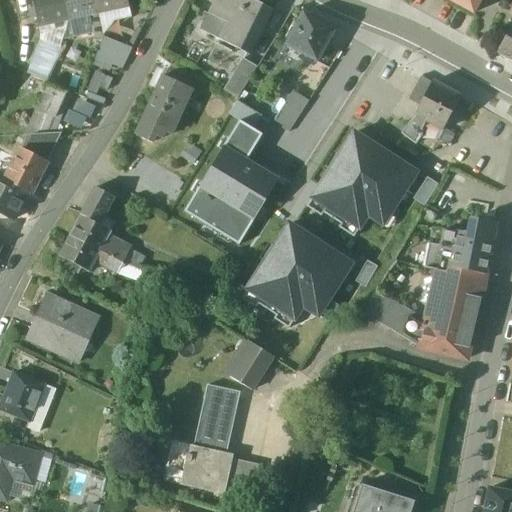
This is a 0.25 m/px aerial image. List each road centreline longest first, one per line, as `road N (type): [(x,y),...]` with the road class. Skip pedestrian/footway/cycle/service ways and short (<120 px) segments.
road 1 (residential): [(0,305),(22,255),(106,135),(172,0)]
road 2 (residential): [(511,251),(460,511)]
road 3 (residential): [(329,0),(511,93)]
